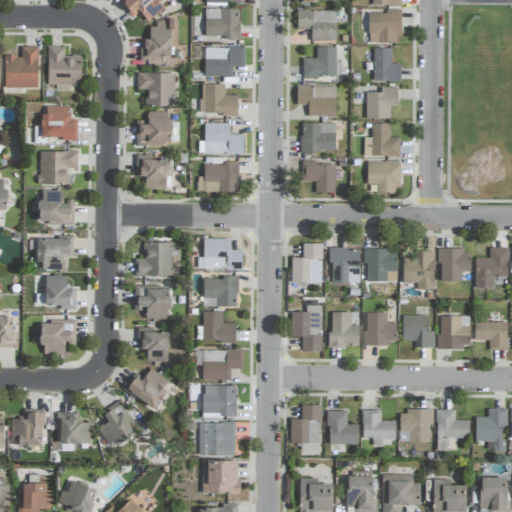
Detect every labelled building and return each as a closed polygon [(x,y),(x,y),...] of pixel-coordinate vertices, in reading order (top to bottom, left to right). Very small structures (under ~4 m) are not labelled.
[(122,0),(119,3),(130,18),(138,12),(146,22),(166,6),(161,0),(122,0)] [(204,38),(238,38),(239,9),(204,9),(204,38)] [(335,11),(297,10),(296,30),(311,30),(311,40),(335,41),(335,11)] [(368,12),(368,43),(399,43),(399,12),(368,12)] [(176,22),(148,22),(149,40),(139,40),(139,59),(180,58),(180,50),(177,50),(176,22)] [(37,88),(37,47),(21,47),(20,56),(4,56),(3,88),(37,88)] [(80,86),(80,56),(64,56),(64,47),(47,47),(47,85),(80,86)] [(315,59),(302,58),(302,77),(335,77),(335,47),(316,47),(315,59)] [(204,77),(232,77),(232,67),(244,67),(244,49),(205,48),(204,77)] [(400,81),(400,63),(390,63),(391,49),(373,48),(373,81),(400,81)] [(174,74),(136,73),(136,90),(145,90),(145,106),(174,107),(174,74)] [(224,85),(204,84),(204,113),(222,113),(222,116),(237,117),(237,96),(223,95),(224,85)] [(308,116),(335,117),(335,87),(297,86),(296,105),(308,105),(308,116)] [(397,88),(383,88),(383,93),(366,93),(365,119),(389,119),(390,107),(397,107),(397,88)] [(42,138),(75,139),(75,123),(67,123),(67,107),(42,106),(42,138)] [(135,145),(161,146),(161,142),(170,142),(170,122),(167,122),(167,112),(146,111),(146,121),(136,121),(135,145)] [(242,135),(229,135),(228,123),(204,124),(204,155),(243,154),(242,135)] [(334,123),(300,124),(300,152),(334,152),(334,123)] [(389,123),(371,124),(371,138),(363,138),(363,157),(399,157),(399,138),(389,138),(389,123)] [(77,152),(38,152),(38,185),(66,185),(67,168),(76,168),(77,152)] [(135,177),(145,178),(145,187),(166,188),(166,159),(151,159),(151,156),(135,155),(135,177)] [(399,162),(367,161),(366,183),(376,183),(376,194),(398,194),(399,162)] [(204,163),(204,177),(197,177),(197,192),(237,192),(237,164),(204,163)] [(334,193),(334,163),(303,163),(302,182),(314,182),(314,193),(334,193)] [(63,191),(42,191),(41,201),(38,201),(37,222),(72,223),(73,200),(63,200),(63,191)] [(63,270),(63,256),(71,257),(71,239),(36,239),(36,262),(42,262),(42,270),(63,270)] [(242,251),(230,251),(230,239),(203,239),(203,258),(198,258),(198,270),(242,270),(242,251)] [(134,274),(176,275),(177,243),(143,243),(143,259),(135,259),(134,274)] [(290,283),(320,284),(321,244),(303,244),(302,258),(291,258),(290,283)] [(474,288),(492,289),(492,277),(507,277),(508,249),(489,248),(488,258),(474,258),(474,288)] [(358,283),(359,249),(330,249),(330,283),(358,283)] [(364,249),(364,282),(386,282),(386,272),(395,272),(395,249),(364,249)] [(469,249),(439,250),(439,282),(461,281),(460,272),(470,271),(469,249)] [(402,282),(416,283),(416,290),(432,290),(434,251),(415,251),(415,258),(403,258),(402,282)] [(44,308),(73,308),(74,289),(65,288),(66,276),(45,276),(44,308)] [(237,306),(237,277),(203,278),(203,307),(237,306)] [(165,320),(165,310),(169,310),(169,287),(136,287),(136,311),(144,311),(144,320),(165,320)] [(321,306),(306,305),(305,313),(290,312),(290,337),(302,337),(301,351),(320,352),(321,306)] [(235,323),(222,323),(222,312),(202,311),(202,342),(235,343),(235,323)] [(358,325),(349,325),(349,313),(329,313),(329,346),(358,347),(358,325)] [(386,313),(364,313),(364,344),(395,345),(395,323),(386,323),(386,313)] [(0,316),(0,347),(12,348),(13,317),(0,316)] [(428,316),(402,316),(402,341),(414,341),(414,348),(433,348),(433,331),(428,331),(428,316)] [(438,348),(468,348),(469,317),(438,316),(438,348)] [(41,322),(41,354),(65,354),(65,346),(74,346),(74,322),(41,322)] [(507,322),(474,322),(474,340),(489,340),(488,350),(506,350),(507,322)] [(136,349),(146,349),(146,362),(167,362),(168,332),(152,332),(152,328),(137,327),(136,349)] [(242,369),(242,351),(202,350),(202,380),(229,380),(230,369),(242,369)] [(154,408),(169,381),(149,369),(142,379),(133,374),(124,390),(154,408)] [(235,386),(202,386),(203,418),(236,417),(235,386)] [(107,446),(134,434),(120,402),(99,412),(104,424),(98,426),(107,446)] [(289,444),(319,445),(320,406),(301,405),(301,420),(290,419),(289,444)] [(475,441),(492,441),(492,451),(505,451),(505,440),(501,440),(501,426),(506,426),(506,409),(487,409),(487,417),(475,417),(475,441)] [(9,441),(17,441),(17,446),(41,446),(41,411),(23,410),(23,419),(10,419),(9,441)] [(394,421),(380,421),(380,410),(362,410),(362,440),(371,440),(371,446),(381,446),(381,439),(395,439),(394,421)] [(431,411),(399,410),(399,432),(408,432),(408,442),(430,442),(431,411)] [(448,439),(469,438),(468,420),(454,421),(454,410),(435,410),(436,450),(448,450),(448,439)] [(346,411),(327,411),(327,444),(357,444),(357,425),(346,425),(346,411)] [(88,423),(77,423),(77,412),(57,413),(57,444),(89,444),(88,423)] [(234,456),(234,423),(198,423),(198,456),(234,456)] [(201,476),(201,493),(239,494),(239,479),(234,479),(234,461),(207,460),(207,476),(201,476)] [(400,511),(400,505),(418,505),(419,484),(412,484),(412,475),(382,475),(381,511),(400,511)] [(375,511),(376,500),(372,499),(372,477),(346,476),(346,508),(347,508),(346,511),(375,511)] [(486,511),(507,511),(507,477),(479,478),(480,508),(486,508),(486,511)] [(298,511),(331,511),(332,484),(317,484),(317,479),(299,478),(298,511)] [(450,480),(432,479),(431,511),(465,511),(465,485),(450,485),(450,480)] [(88,511),(97,490),(71,480),(65,494),(60,493),(56,505),(75,511),(88,511)] [(48,509),(49,484),(22,483),(22,498),(17,498),(16,511),(37,511),(38,509),(48,509)] [(117,511),(111,505),(104,511),(141,511),(130,499),(117,511)]
